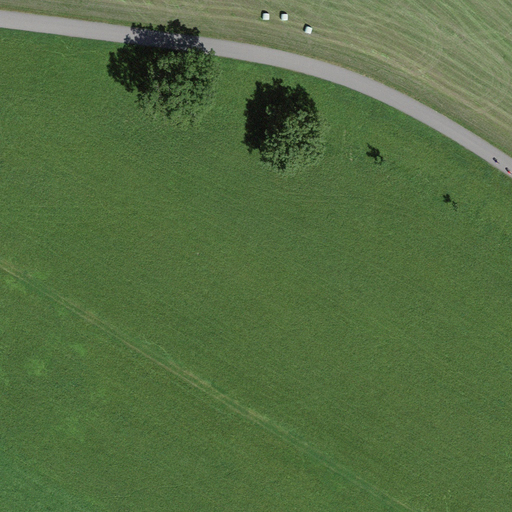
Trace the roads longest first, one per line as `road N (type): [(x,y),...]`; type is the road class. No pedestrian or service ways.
road 1 (unclassified): [(511,163),(375,84),(278,53),(0,16)]
road 2 (track): [(400,511),(0,260)]
